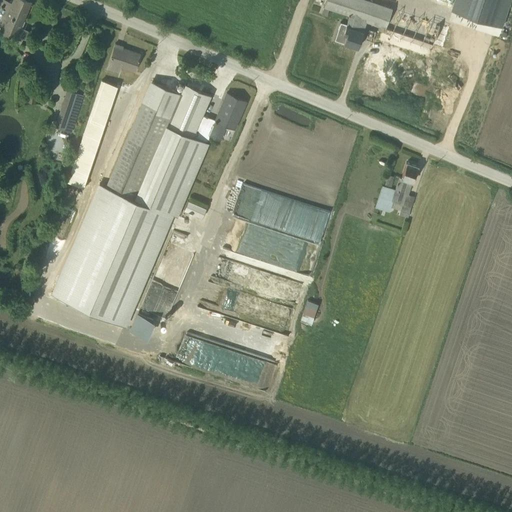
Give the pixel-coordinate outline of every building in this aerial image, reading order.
[(23,21),(30,1),(26,0),(13,0),(12,4),(3,0),(0,7),(0,42),(1,42),(2,42),(3,41),(4,40),(7,34),(16,38),(20,28),(21,29),(25,21),(23,21)] [(448,27),(369,0),(325,0),(321,14),(327,16),(329,10),(349,16),(367,23),(374,25),(382,28),(381,32),(389,34),(387,38),(430,52),(432,44),(441,47),(448,27)] [(501,26),(509,0),(454,0),(451,10),(501,26)] [(346,24),(341,22),(334,40),(343,43),(343,44),(357,49),(367,23),(349,16),(346,24)] [(375,32),(368,30),(365,40),(372,42),(375,32)] [(114,44),(106,69),(119,73),(120,68),(134,72),(140,54),(122,48),(122,46),(114,44)] [(97,183),(50,293),(127,326),(206,142),(193,136),(210,95),(183,84),(179,93),(147,79),(102,185),(97,183)] [(98,140),(116,86),(100,81),(67,182),(82,187),(84,182),(98,140)] [(83,96),(67,90),(54,128),(70,133),(83,96)] [(246,101),(226,93),(208,136),(220,141),(225,129),(233,132),(246,101)] [(408,194),(417,166),(406,162),(400,178),(398,178),(394,190),(381,185),(381,186),(374,207),(389,212),(390,207),(400,211),(399,214),(407,217),(415,197),(408,194)] [(387,175),(384,185),(391,187),(394,177),(387,175)] [(187,198),(182,209),(200,217),(205,207),(187,198)] [(310,324),(317,302),(305,299),(298,320),(310,324)]
